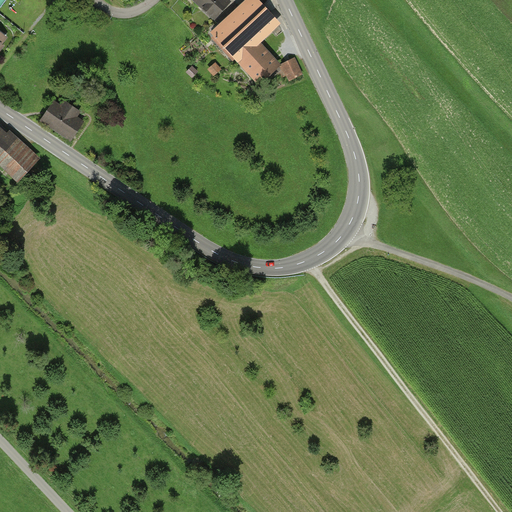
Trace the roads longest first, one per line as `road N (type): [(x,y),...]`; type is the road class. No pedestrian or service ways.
road 1 (tertiary): [(0,109),(224,258),(267,268),(307,261),(345,233),(360,184),(345,128),(284,0)]
road 2 (track): [(307,261),(497,511)]
road 3 (track): [(345,233),(511,297)]
